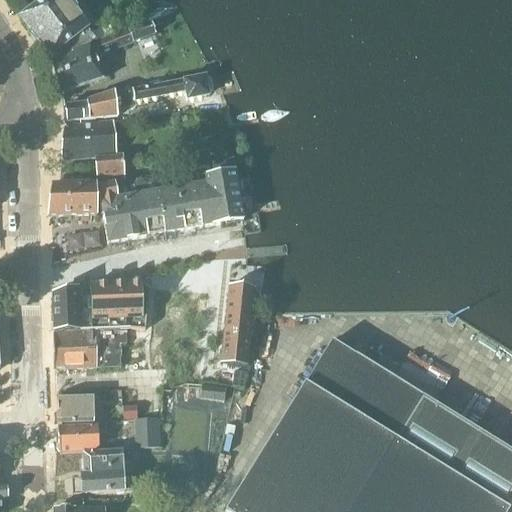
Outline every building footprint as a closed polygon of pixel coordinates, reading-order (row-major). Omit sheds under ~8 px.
[(44,0),(19,20),(48,58),(86,29),(63,0),(44,0)] [(96,42),(49,59),(61,94),(84,86),(84,84),(100,78),(93,58),(153,35),(147,22),(96,42)] [(48,58),(49,59),(96,42),(86,29),(48,58)] [(75,118),(79,122),(117,118),(116,108),(135,104),(135,103),(185,93),(186,102),(208,98),(205,78),(114,95),(114,93),(87,102),(88,105),(65,107),(66,119),(75,118)] [(127,114),(127,120),(165,116),(164,106),(159,107),(158,107),(158,105),(152,105),(147,106),(147,108),(136,109),(136,110),(137,111),(127,112),(127,114)] [(61,163),(61,164),(62,164),(94,160),(96,180),(124,178),(122,157),(116,158),(112,123),(65,128),(65,127),(64,127),(61,163)] [(161,169),(161,180),(207,178),(206,175),(209,175),(207,158),(187,161),(187,167),(161,169)] [(52,186),(48,218),(95,217),(95,204),(100,204),(107,245),(109,245),(109,244),(116,243),(118,243),(126,241),(126,242),(128,242),(128,241),(135,240),(137,240),(144,238),(144,239),(146,238),(153,237),(155,237),(155,236),(163,235),(165,235),(172,233),(172,234),(174,233),(181,232),(182,232),(183,232),(183,231),(191,230),(193,230),(200,228),(200,229),(202,229),(202,228),(211,227),(213,227),(213,226),(241,221),(241,222),(242,221),(242,220),(239,207),(240,206),(239,205),(237,196),(238,196),(238,194),(237,194),(236,186),(236,184),(235,185),(234,175),(234,173),(207,178),(161,180),(136,181),(95,188),(94,185),(52,186)] [(137,285),(121,286),(123,331),(127,330),(129,330),(129,331),(144,331),(148,293),(148,290),(148,285),(137,285)] [(120,286),(106,287),(107,331),(123,331),(121,286),(120,286)] [(102,287),(89,287),(89,295),(91,332),(96,332),(107,331),(106,287),(102,287)] [(254,290),(228,288),(220,366),(246,368),(254,290)] [(60,293),(52,295),(52,296),(52,304),(52,313),(78,312),(77,295),(77,290),(73,290),(66,292),(60,293)] [(89,295),(77,295),(78,312),(79,332),(91,332),(89,295)] [(78,312),(52,313),(52,315),(53,320),(53,324),(53,331),(53,333),(79,332),(78,312)] [(55,369),(55,371),(107,369),(120,368),(119,358),(121,358),(120,345),(116,345),(116,332),(52,334),(53,368),(55,369)] [(330,342),(225,511),(511,511),(511,455),(421,398),(330,342)] [(199,400),(223,402),(225,390),(200,388),(199,400)] [(161,392),(161,412),(170,412),(174,412),(174,397),(174,392),(171,392),(161,392)] [(56,397),(56,425),(93,424),(92,396),(56,397)] [(137,400),(123,401),(123,417),(132,417),(137,417),(137,400)] [(158,420),(134,422),(134,437),(123,438),(123,451),(159,450),(158,420)] [(58,455),(98,453),(97,434),(105,434),(105,426),(89,427),(89,426),(57,428),(58,443),(56,446),(56,450),(58,453),(58,455)] [(98,453),(82,454),(83,477),(81,477),(82,495),(124,493),(124,491),(134,491),(133,474),(128,474),(127,464),(122,464),(121,451),(98,453)]
